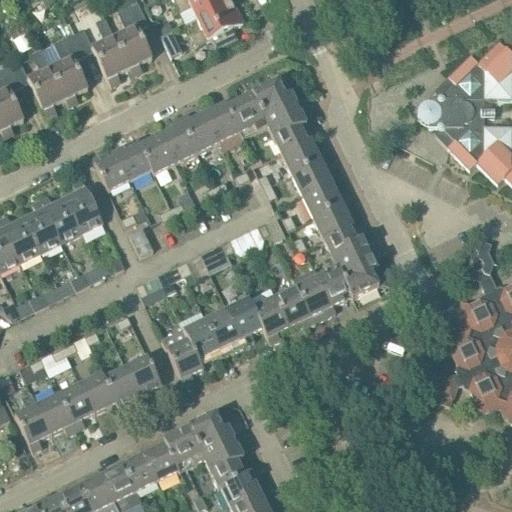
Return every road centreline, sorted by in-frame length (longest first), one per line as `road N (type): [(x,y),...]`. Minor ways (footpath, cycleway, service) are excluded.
road 1 (residential): [(241,390),(397,312),(412,291),(409,262),(343,125),(341,92),(310,23)]
road 2 (residential): [(0,189),(310,23)]
road 3 (residential): [(0,509),(241,390)]
road 4 (residential): [(297,511),(241,390)]
